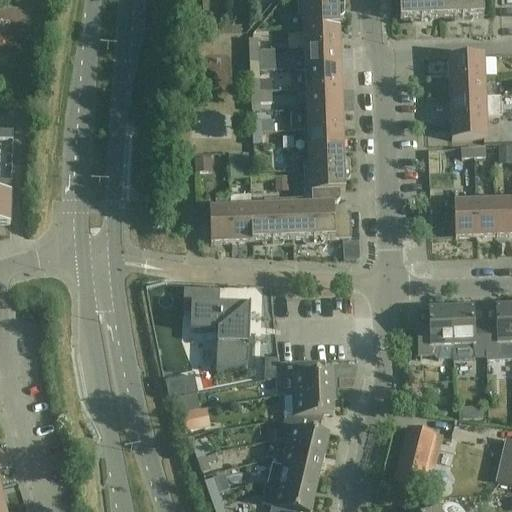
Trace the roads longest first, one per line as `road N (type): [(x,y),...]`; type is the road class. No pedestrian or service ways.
road 1 (tertiary): [(113,261),(125,0)]
road 2 (tertiary): [(83,255),(124,511)]
road 3 (tertiary): [(166,511),(113,261)]
road 4 (tertiary): [(94,0),(83,255)]
road 5 (residential): [(43,501),(5,378),(0,270)]
road 6 (residential): [(385,284),(377,51)]
road 7 (residential): [(358,511),(385,284)]
road 8 (residential): [(377,51),(511,46)]
road 9 (residential): [(511,289),(435,292),(385,284)]
